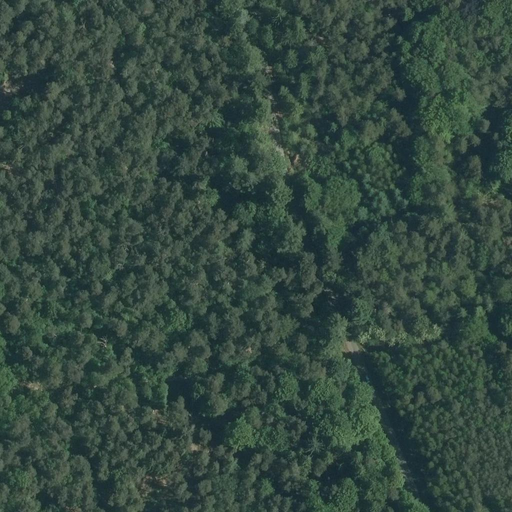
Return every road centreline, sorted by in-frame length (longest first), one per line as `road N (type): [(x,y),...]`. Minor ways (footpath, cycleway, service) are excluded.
road 1 (unclassified): [(420,511),(288,190),(252,0)]
road 2 (track): [(511,340),(169,378)]
road 3 (track): [(169,378),(34,390)]
